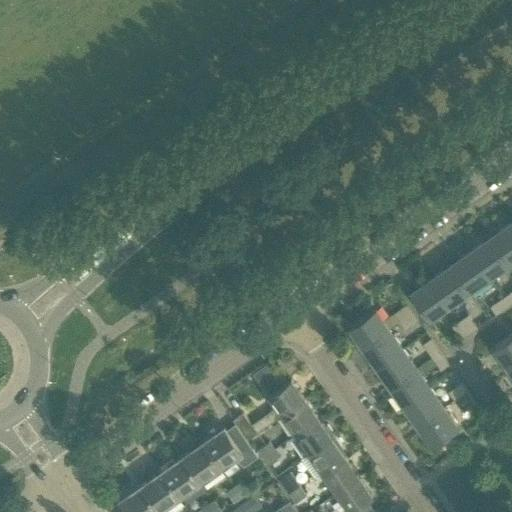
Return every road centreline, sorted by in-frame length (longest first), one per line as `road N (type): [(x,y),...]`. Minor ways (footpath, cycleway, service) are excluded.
road 1 (secondary): [(373,65),(135,213),(12,308)]
road 2 (secondary): [(34,335),(217,180),(373,65)]
road 3 (residential): [(57,484),(294,316)]
road 4 (residential): [(294,316),(511,163)]
road 5 (residential): [(432,511),(294,316)]
